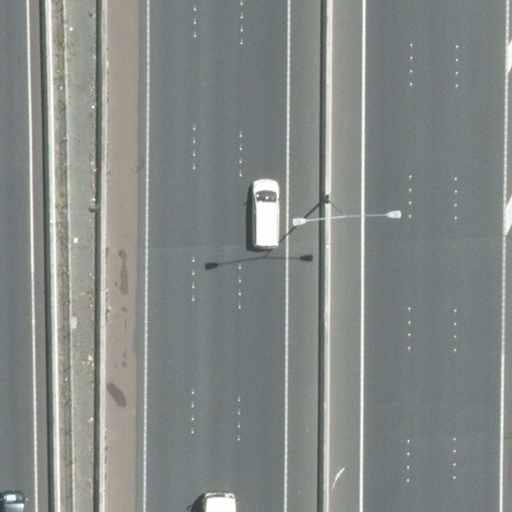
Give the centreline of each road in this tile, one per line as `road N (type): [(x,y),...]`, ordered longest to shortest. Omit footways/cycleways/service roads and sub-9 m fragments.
road 1 (motorway): [(203,511),(207,0)]
road 2 (motorway): [(428,0),(429,511)]
